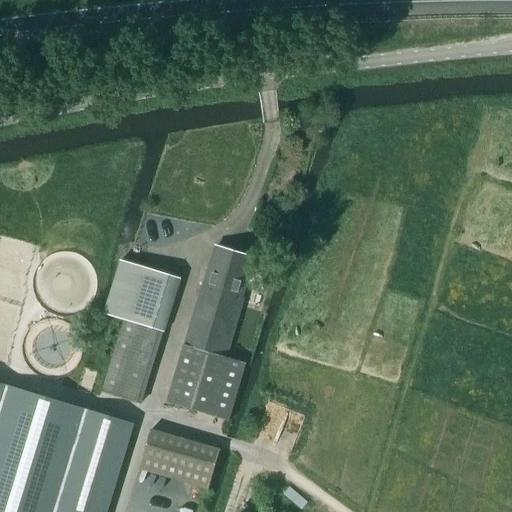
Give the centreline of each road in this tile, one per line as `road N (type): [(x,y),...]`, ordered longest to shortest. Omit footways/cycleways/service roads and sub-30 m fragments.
road 1 (unclassified): [(511,46),(225,79),(0,120)]
road 2 (trunk): [(0,28),(301,0)]
